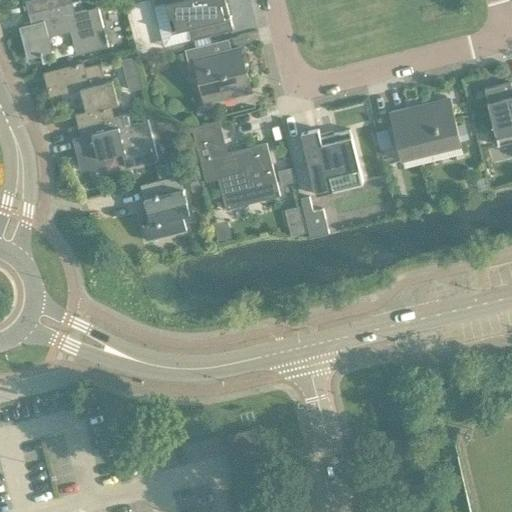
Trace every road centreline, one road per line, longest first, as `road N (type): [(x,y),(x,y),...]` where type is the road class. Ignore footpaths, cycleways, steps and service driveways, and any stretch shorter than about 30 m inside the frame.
road 1 (residential): [(509,37),(295,87),(273,0)]
road 2 (tertiary): [(31,315),(161,367),(210,369),(303,347)]
road 3 (tertiary): [(303,347),(511,297)]
road 4 (unclassified): [(345,511),(303,347)]
